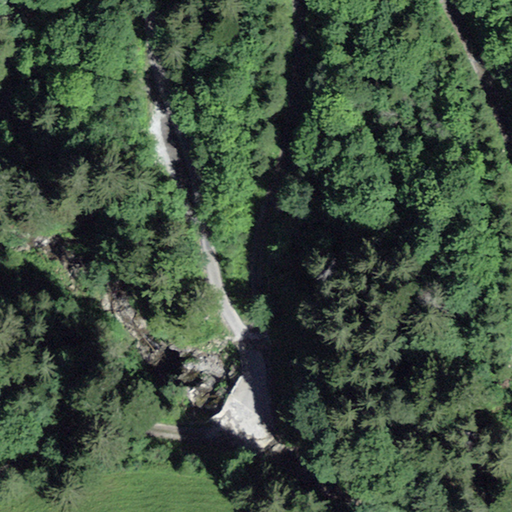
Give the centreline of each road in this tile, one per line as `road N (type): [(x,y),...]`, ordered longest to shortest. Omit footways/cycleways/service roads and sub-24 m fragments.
road 1 (unclassified): [(142,0),(153,127),(257,371)]
road 2 (track): [(257,371),(264,203),(297,101),(302,0)]
road 3 (track): [(257,371),(256,411),(197,433),(95,429),(33,453),(0,484)]
road 4 (track): [(450,0),(511,133)]
